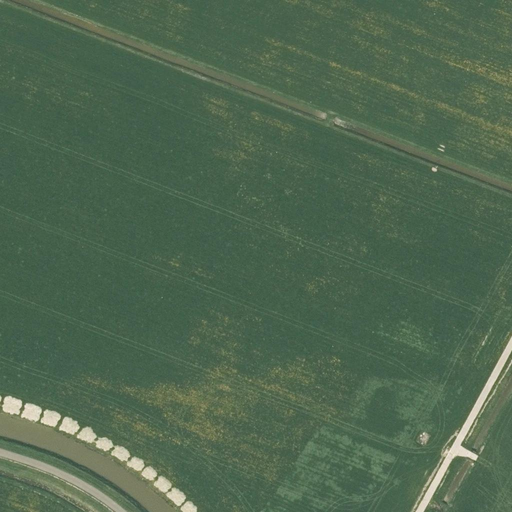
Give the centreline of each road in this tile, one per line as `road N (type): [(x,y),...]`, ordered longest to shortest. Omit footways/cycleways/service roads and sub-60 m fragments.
road 1 (track): [(511,342),(419,511)]
road 2 (unclassified): [(120,511),(53,470),(0,452)]
